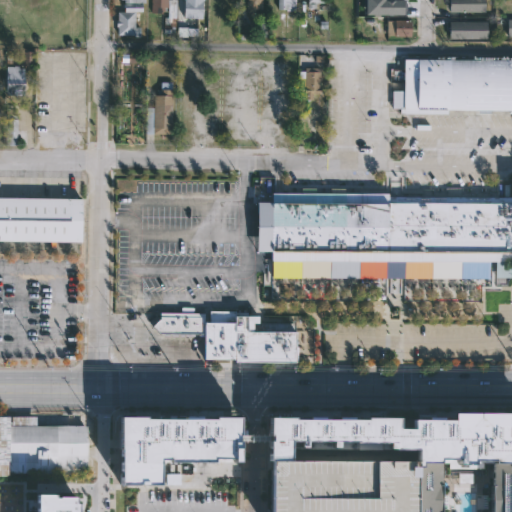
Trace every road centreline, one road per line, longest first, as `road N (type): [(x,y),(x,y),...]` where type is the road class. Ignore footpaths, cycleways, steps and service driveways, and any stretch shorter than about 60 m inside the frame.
road 1 (secondary): [(462,386),(0,384)]
road 2 (residential): [(511,50),(102,42)]
road 3 (residential): [(95,384),(103,0)]
road 4 (residential): [(382,164),(0,159)]
road 5 (residential): [(105,384),(104,511)]
road 6 (residential): [(251,385),(252,511)]
